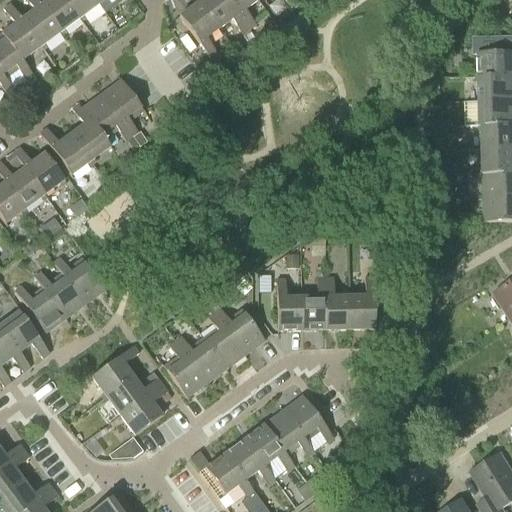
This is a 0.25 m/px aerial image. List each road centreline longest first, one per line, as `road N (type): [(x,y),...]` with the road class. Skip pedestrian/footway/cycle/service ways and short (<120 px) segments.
road 1 (residential): [(146,473),(287,364),(344,354)]
road 2 (residential): [(146,473),(89,481),(26,398),(0,418)]
